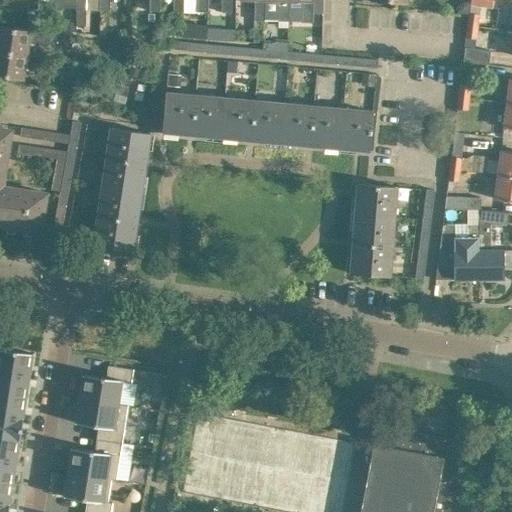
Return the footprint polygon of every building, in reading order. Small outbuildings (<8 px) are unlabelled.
[(27,0),(27,8),(37,8),(37,0),(27,0)] [(51,0),(51,8),(61,8),(61,0),(51,0)] [(75,0),(75,9),(85,9),(85,0),(75,0)] [(99,0),(99,9),(109,9),(109,0),(99,0)] [(159,10),(159,0),(149,0),(149,10),(159,10)] [(173,0),(173,11),(183,11),(183,0),(173,0)] [(197,0),(197,11),(207,11),(207,0),(197,0)] [(221,0),(221,12),(231,12),(231,0),(221,0)] [(264,20),(264,0),(254,0),(254,20),(264,20)] [(272,0),(278,0),(278,20),(288,21),(288,0),(272,0)] [(288,0),(302,1),(302,21),(312,21),(312,0),(288,0)] [(469,0),(467,25),(478,26),(480,6),(492,8),(492,0),(469,0)] [(76,31),(76,22),(65,21),(64,31),(76,31)] [(0,50),(27,55),(27,54),(29,41),(49,44),(51,33),(0,25),(0,50)] [(476,39),(478,26),(467,25),(465,37),(476,39)] [(197,27),(196,37),(207,37),(208,28),(197,27)] [(287,51),(262,48),(170,40),(169,48),(377,67),(377,59),(287,51)] [(263,42),(262,48),(287,51),(288,42),(275,41),(273,42),(263,42)] [(465,47),(463,61),(488,64),(490,50),(465,47)] [(47,57),(27,54),(27,55),(0,50),(0,75),(23,79),(25,64),(45,67),(47,57)] [(131,67),(129,74),(136,77),(139,69),(131,67)] [(362,73),(361,85),(374,86),(375,77),(375,74),(362,73)] [(168,74),(167,85),(180,86),(181,75),(168,74)] [(459,84),(458,96),(470,97),(471,85),(459,84)] [(136,90),(134,98),(141,99),(143,92),(136,90)] [(371,130),(372,111),(165,92),(161,131),(369,150),(371,130)] [(468,110),(470,97),(458,96),(456,108),(457,108),(455,119),(466,121),(467,110),(468,110)] [(511,127),(511,102),(506,102),(503,126),(511,127)] [(69,143),(67,151),(65,160),(64,167),(63,174),(62,180),(61,186),(60,191),(53,228),(51,238),(59,239),(81,122),(73,120),(70,134),(69,143)] [(93,245),(131,251),(149,132),(110,126),(93,245)] [(11,129),(0,127),(0,224),(40,231),(46,192),(3,186),(11,129)] [(20,135),(69,143),(70,134),(21,127),(20,135)] [(454,132),(449,168),(460,169),(462,157),(461,157),(464,133),(454,132)] [(19,152),(26,153),(27,145),(20,144),(19,152)] [(26,153),(34,155),(35,146),(27,145),(26,153)] [(34,155),(42,156),(43,147),(35,146),(34,155)] [(43,147),(42,156),(49,157),(51,148),(43,147)] [(57,158),(59,150),(51,148),(49,157),(57,158)] [(500,149),(497,174),(511,175),(511,150),(509,150),(500,149)] [(57,158),(65,160),(67,151),(59,150),(57,158)] [(474,154),(472,170),(485,172),(487,156),(474,154)] [(65,160),(57,158),(56,166),(64,167),(65,160)] [(64,167),(56,166),(55,172),(63,174),(64,167)] [(449,168),(446,195),(452,196),(454,181),(458,182),(460,169),(449,168)] [(63,174),(55,172),(54,178),(62,180),(63,174)] [(511,200),(511,175),(497,174),(494,198),(511,200)] [(357,183),(350,273),(389,276),(396,186),(357,183)] [(402,276),(411,277),(415,278),(423,279),(425,259),(434,189),(426,188),(417,258),(415,272),(403,270),(402,276)] [(444,208),(478,209),(480,209),(481,197),(452,196),(446,195),(444,208)] [(480,210),(478,210),(478,224),(489,224),(490,224),(506,224),(508,211),(496,210),(480,210)] [(439,250),(435,277),(454,277),(454,278),(478,278),(478,236),(478,224),(467,224),(453,224),(442,224),(439,250)] [(478,236),(478,278),(503,278),(502,249),(490,249),(490,236),(490,224),(478,224),(478,236)] [(32,353),(0,348),(0,369),(28,374),(32,353)] [(81,372),(78,397),(119,403),(122,379),(131,381),(133,368),(108,364),(106,376),(81,372)] [(0,369),(0,392),(25,397),(28,374),(0,369)] [(25,397),(0,392),(0,413),(22,417),(25,397)] [(119,403),(78,397),(74,421),(98,424),(96,438),(122,442),(127,404),(119,403)] [(0,413),(0,435),(18,439),(22,417),(0,413)] [(471,511),(459,440),(377,424),(373,443),(359,511),(471,511)] [(18,439),(0,435),(0,457),(15,460),(18,439)] [(70,446),(66,471),(107,477),(116,479),(122,442),(96,438),(94,449),(70,446)] [(15,460),(0,457),(0,479),(11,481),(15,460)] [(107,477),(66,471),(62,495),(87,498),(85,511),(89,511),(110,511),(112,501),(104,500),(107,477)] [(11,481),(0,479),(0,501),(8,503),(11,481)] [(6,511),(8,503),(0,501),(0,511),(6,511)]
